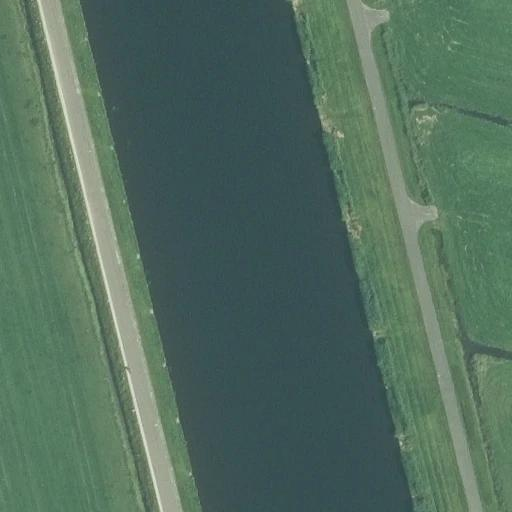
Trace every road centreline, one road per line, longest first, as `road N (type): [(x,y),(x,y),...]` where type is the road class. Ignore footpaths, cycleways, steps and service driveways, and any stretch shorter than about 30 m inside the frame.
road 1 (unclassified): [(353,0),(477,511)]
road 2 (unclassified): [(170,511),(48,0)]
